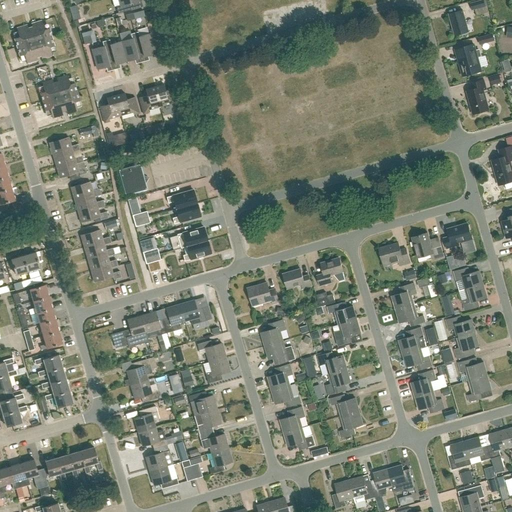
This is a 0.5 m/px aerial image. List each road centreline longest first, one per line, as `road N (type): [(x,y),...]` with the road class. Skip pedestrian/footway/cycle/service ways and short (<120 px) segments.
road 1 (residential): [(228,209),(459,142)]
road 2 (residential): [(187,63),(412,0)]
road 3 (residential): [(406,439),(348,236)]
road 4 (residential): [(276,477),(219,274)]
road 5 (residential): [(73,316),(219,274)]
road 6 (residential): [(228,209),(187,63)]
road 7 (residential): [(42,209),(0,65)]
road 8 (residential): [(459,142),(419,0)]
road 9 (residential): [(511,329),(475,199)]
road 10 (residential): [(348,236),(475,199)]
